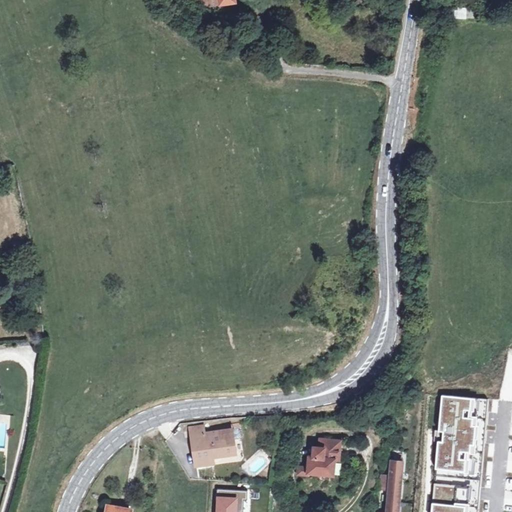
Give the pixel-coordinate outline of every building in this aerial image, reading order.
[(448,20),(448,7),(438,6),(438,20),(448,20)] [(467,9),(466,20),(481,20),(481,9),(467,9)] [(16,253),(22,252),(20,241),(14,242),(16,253)] [(476,511),(487,396),(437,391),(429,511),(476,511)] [(193,432),(208,430),(206,424),(193,426),(193,432)] [(234,427),(208,430),(193,432),(196,460),(200,462),(202,463),(215,461),(214,454),(237,452),(234,427)] [(340,440),(324,438),(323,447),(318,446),(313,446),(311,456),(309,456),(308,466),(307,471),(332,474),(334,459),(338,459),(340,440)] [(491,476),(495,440),(488,439),(484,475),(491,476)] [(399,511),(404,463),(393,462),(391,477),(384,476),(383,489),(390,489),(387,511),(399,511)] [(307,474),(307,471),(308,466),(297,465),(296,473),(307,474)] [(247,491),(217,489),(216,511),(237,511),(243,511),(243,499),(247,499),(247,491)]
